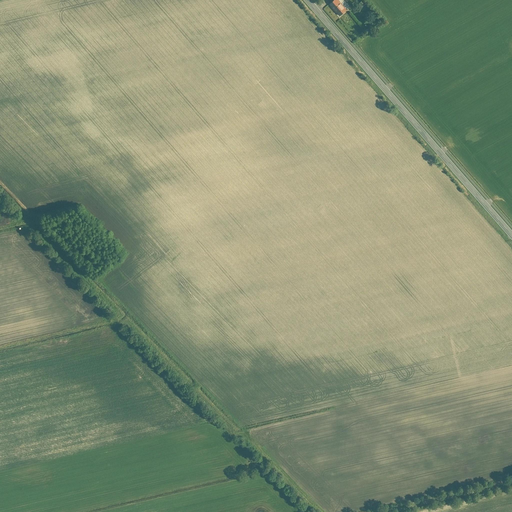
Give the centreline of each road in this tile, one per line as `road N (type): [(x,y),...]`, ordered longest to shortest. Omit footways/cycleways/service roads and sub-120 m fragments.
road 1 (tertiary): [(307,0),(511,235)]
road 2 (track): [(370,511),(511,479)]
